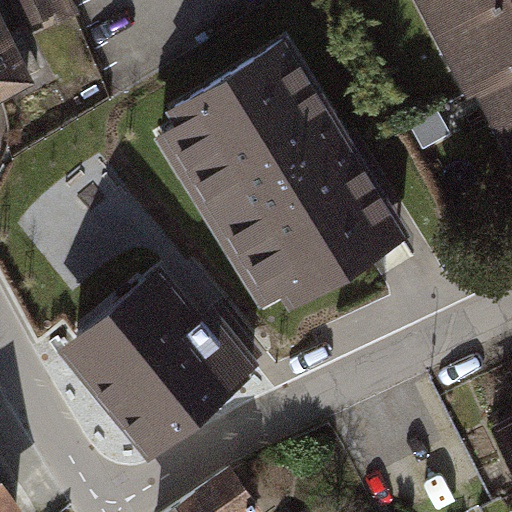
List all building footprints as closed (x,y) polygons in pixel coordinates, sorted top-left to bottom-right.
[(52,0),(0,0),(0,86),(30,72),(7,23),(53,1),(52,0)] [(511,0),(398,0),(508,190),(511,187),(511,0)] [(284,36),(177,101),(185,115),(164,127),(268,295),(290,281),(299,295),(404,230),(284,36)] [(146,277),(79,330),(91,346),(80,354),(150,443),(252,362),(211,310),(199,319),(169,281),(157,291),(146,277)] [(511,404),(494,413),(511,451),(511,404)] [(231,465),(161,511),(250,511),(259,506),(231,465)] [(0,475),(0,511),(15,511),(21,509),(0,475)]
